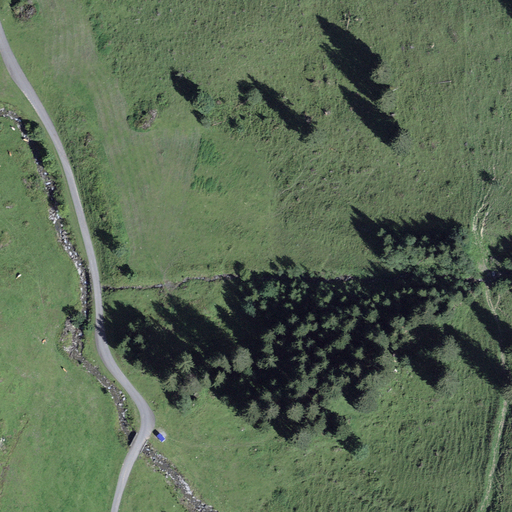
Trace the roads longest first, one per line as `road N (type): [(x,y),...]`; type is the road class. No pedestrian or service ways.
road 1 (unclassified): [(0,37),(61,151),(97,283),(104,350),(147,418),(114,511)]
road 2 (track): [(481,511),(505,387),(478,223)]
